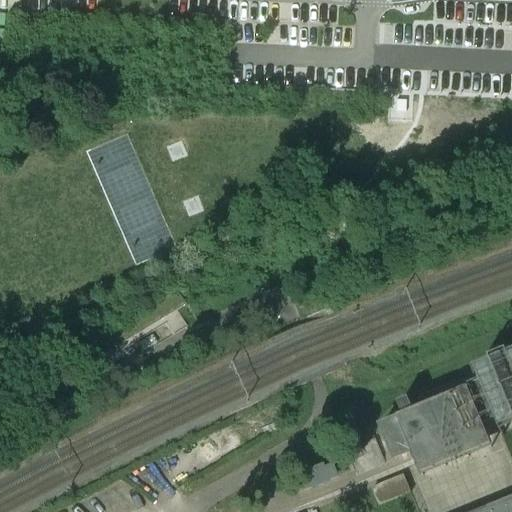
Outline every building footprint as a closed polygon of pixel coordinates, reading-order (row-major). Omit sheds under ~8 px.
[(176,248),(125,136),(86,154),(137,266),(176,248)] [(409,403),(407,404),(400,407),(402,413),(393,417),(395,422),(381,428),(395,461),(496,419),(500,429),(502,434),(502,435),(502,436),(503,436),(504,436),(511,432),(511,359),(476,374),(477,378),(411,406),(409,403)] [(326,481),(335,477),(331,467),(322,471),(321,467),(306,474),(307,477),(299,480),(303,490),(312,487),(312,488),(327,482),(326,481)] [(403,477),(371,489),(378,507),(410,495),(403,477)] [(511,511),(511,499),(480,511),(511,511)]
